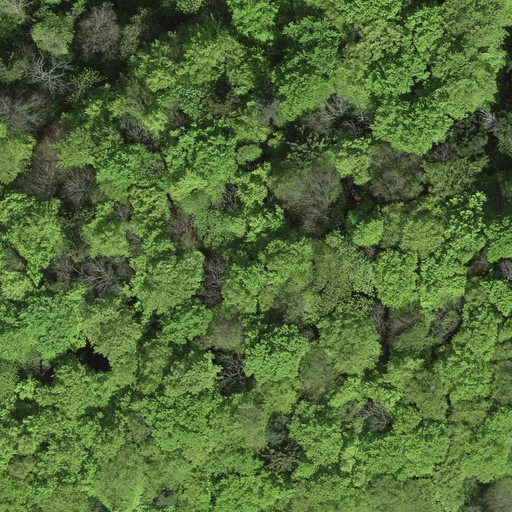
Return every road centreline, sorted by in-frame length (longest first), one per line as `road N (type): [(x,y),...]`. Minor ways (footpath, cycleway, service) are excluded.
road 1 (track): [(511,206),(357,214),(74,280),(0,307)]
road 2 (track): [(223,0),(0,198)]
